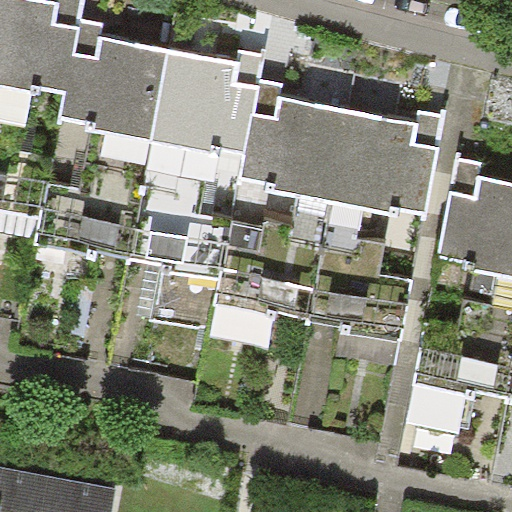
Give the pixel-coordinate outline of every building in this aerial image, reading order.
[(77,3),(59,0),(0,0),(0,84),(25,89),(58,96),(71,33),(77,3)] [(163,52),(71,33),(58,96),(54,118),(90,125),(146,137),(163,52)] [(256,70),(163,52),(146,137),(181,144),(239,155),(251,95),(256,70)] [(25,89),(0,84),(0,210),(36,218),(43,183),(46,167),(11,159),(25,89)] [(346,114),(251,95),(239,155),(234,179),(294,191),(329,198),(346,114)] [(439,133),(346,114),(329,198),(362,204),(423,216),(439,133)] [(77,189),(43,183),(36,218),(33,236),(123,254),(146,137),(90,125),(77,189)] [(181,144),(146,137),(123,254),(159,261),(147,318),(205,329),(210,300),(223,241),(225,229),(193,222),(201,181),(174,176),(181,144)] [(511,187),(449,175),(433,259),(492,270),(511,273),(511,187)] [(255,247),(223,241),(210,300),(304,318),(329,198),(294,191),(288,222),(261,217),(255,247)] [(362,204),(329,198),(304,318),(394,337),(405,284),(374,278),(381,244),(355,239),(362,204)] [(456,328),(423,322),(413,378),(503,395),(511,349),(511,273),(492,270),(486,305),(461,300),(456,328)] [(511,349),(503,395),(511,397),(511,349)] [(102,511),(106,489),(0,471),(0,511),(102,511)]
